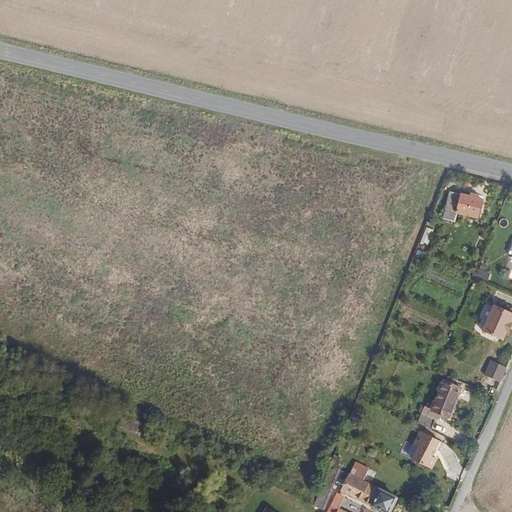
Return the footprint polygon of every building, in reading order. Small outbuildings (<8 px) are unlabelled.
[(479,219),(484,199),(481,199),(481,196),(472,193),(471,197),(453,192),(446,217),(458,220),(460,213),(479,219)] [(431,236),(435,224),(430,222),(425,234),(431,236)] [(406,316),(445,331),(451,317),(412,301),(406,316)] [(505,345),(511,330),(511,316),(496,309),(484,335),(505,345)] [(506,369),(492,362),(484,377),(499,384),(506,369)] [(451,421),(463,388),(447,382),(435,415),(451,421)] [(431,428),(435,419),(422,413),(418,422),(431,428)] [(434,459),(441,443),(421,435),(415,448),(420,450),(415,463),(434,472),(439,461),(434,459)] [(337,467),(342,459),(335,455),(331,464),(337,467)] [(361,479),(367,467),(354,461),(348,473),(361,479)] [(324,507),(340,469),(337,467),(331,464),(315,503),(324,507)] [(361,479),(348,473),(339,490),(383,511),(390,511),(395,503),(394,502),(397,496),(361,479)] [(344,496),(337,492),(325,511),(333,511),(335,508),(337,509),(344,496)]
